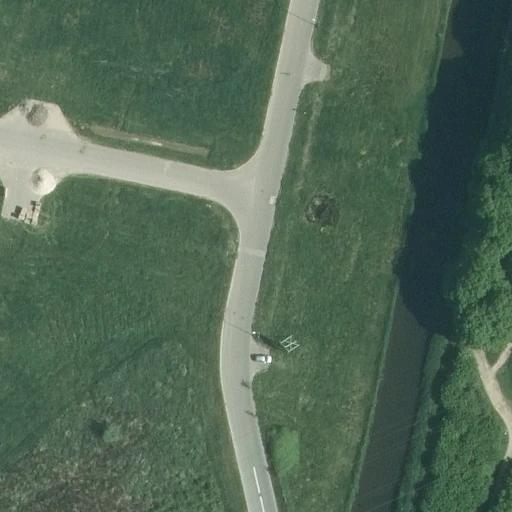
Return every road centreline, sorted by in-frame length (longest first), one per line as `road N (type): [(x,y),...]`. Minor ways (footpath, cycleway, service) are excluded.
road 1 (track): [(511,41),(459,300),(487,383)]
road 2 (unclassified): [(265,511),(234,392),(234,312),(259,191)]
road 3 (unclassified): [(259,191),(0,136)]
road 4 (track): [(413,511),(459,300)]
road 5 (unclassified): [(259,191),(299,0)]
